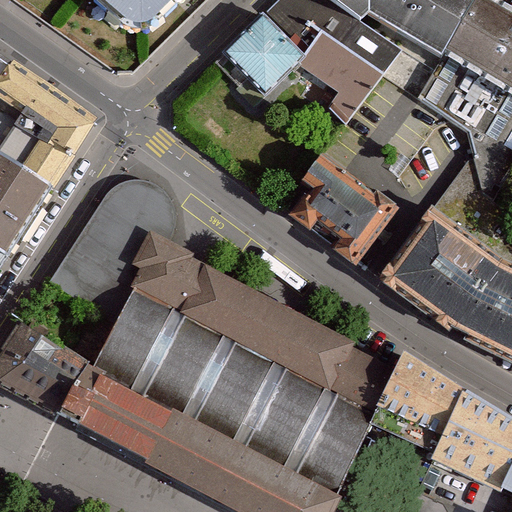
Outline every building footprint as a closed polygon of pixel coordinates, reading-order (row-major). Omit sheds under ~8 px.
[(86,0),(85,1),(122,34),(131,38),(141,40),(150,39),(158,34),(188,0),(86,0)] [(370,31),(324,0),(289,0),(273,16),(311,56),(307,65),(300,72),(339,98),(332,113),(348,129),(403,53),(370,31)] [(452,67),(490,4),(483,0),(324,0),(370,31),(376,23),(452,67)] [(452,67),(431,103),(480,132),(481,153),(483,198),(499,208),(511,185),(511,17),(490,4),(452,67)] [(307,65),(266,23),(227,60),(269,103),(300,72),(307,65)] [(0,86),(11,71),(0,63),(0,86)] [(0,160),(48,193),(94,127),(11,71),(0,86),(0,160)] [(467,334),(511,262),(511,216),(499,208),(483,198),(481,153),(387,286),(467,334)] [(0,247),(7,253),(48,193),(0,160),(0,247)] [(318,199),(298,226),(362,271),(399,218),(323,164),(305,190),(318,199)] [(120,170),(52,284),(75,298),(98,261),(93,258),(105,239),(117,246),(132,221),(163,239),(182,207),(120,170)] [(74,423),(248,511),(331,511),(378,422),(390,400),(404,371),(163,248),(104,364),(74,423)] [(511,262),(467,334),(511,359),(511,262)] [(0,382),(74,423),(104,364),(24,316),(0,351),(0,382)] [(412,353),(404,371),(390,400),(455,431),(473,391),(412,353)] [(455,431),(446,453),(511,482),(511,414),(473,391),(455,431)] [(446,453),(455,431),(390,400),(378,422),(446,453)] [(444,476),(435,495),(474,511),(483,493),(444,476)] [(416,511),(453,511),(455,508),(426,494),(416,511)]
